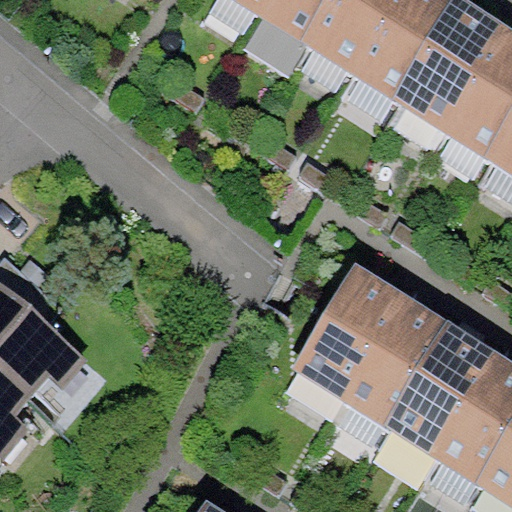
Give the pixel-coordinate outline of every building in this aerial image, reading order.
[(273,38),(298,0),(234,0),(229,9),(273,38)] [(317,67),(361,0),(298,0),(273,38),(317,67)] [(361,95),(423,1),(421,0),(361,0),(317,67),(361,95)] [(468,31),(423,1),(361,95),(406,125),(468,31)] [(511,65),(511,59),(468,31),(406,125),(453,155),(511,65)] [(497,184),(511,162),(511,65),(453,155),(497,184)] [(511,194),(511,162),(497,184),(511,194)] [(57,316),(6,273),(0,280),(0,385),(38,418),(83,366),(43,333),(57,316)] [(353,418),(415,324),(370,294),(308,389),(353,418)] [(397,447),(459,352),(415,324),(353,418),(397,447)] [(440,475),(502,381),(459,352),(397,447),(440,475)] [(511,465),(511,387),(502,381),(440,475),(486,505),(511,465)] [(0,463),(38,418),(0,385),(0,463)] [(511,511),(511,465),(486,505),(496,511),(511,511)]
